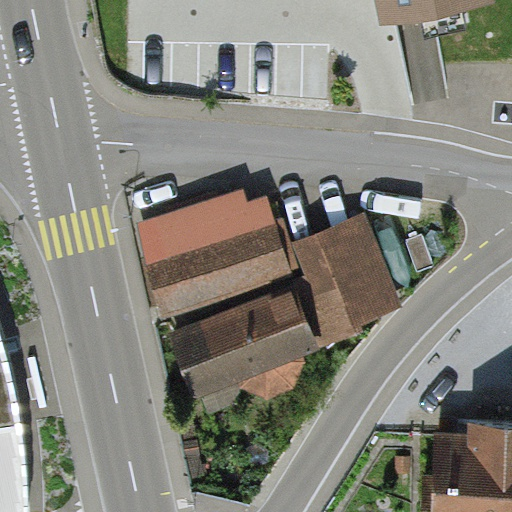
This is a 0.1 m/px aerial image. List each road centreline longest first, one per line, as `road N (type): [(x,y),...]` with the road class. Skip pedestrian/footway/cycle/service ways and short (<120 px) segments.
road 1 (residential): [(65,154),(109,145),(251,148),(420,166),(511,188)]
road 2 (secondary): [(141,511),(65,154)]
road 3 (residential): [(286,511),(384,355),(511,233)]
